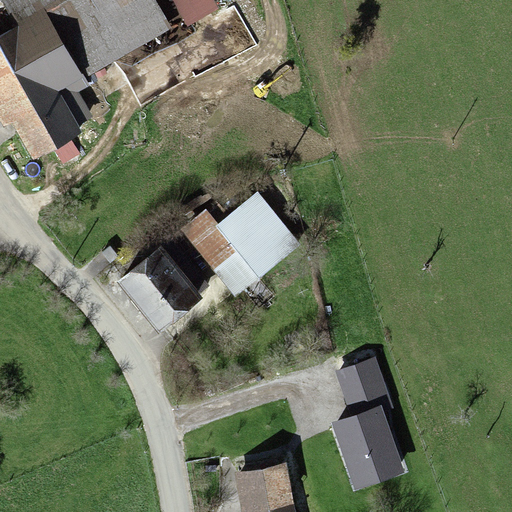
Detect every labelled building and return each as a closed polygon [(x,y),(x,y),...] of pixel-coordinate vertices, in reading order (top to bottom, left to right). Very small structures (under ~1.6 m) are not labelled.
[(151,0),(0,0),(18,29),(0,39),(0,114),(8,110),(35,157),(81,130),(60,93),(169,30),(151,0)] [(205,212),(185,228),(219,273),(240,257),(205,212)] [(158,249),(120,279),(159,327),(196,297),(158,249)] [(351,416),(333,422),(357,488),(405,471),(383,411),(393,408),(374,357),(334,371),(351,416)] [(307,460),(240,475),(248,511),(293,511),(293,510),(317,504),(307,460)]
